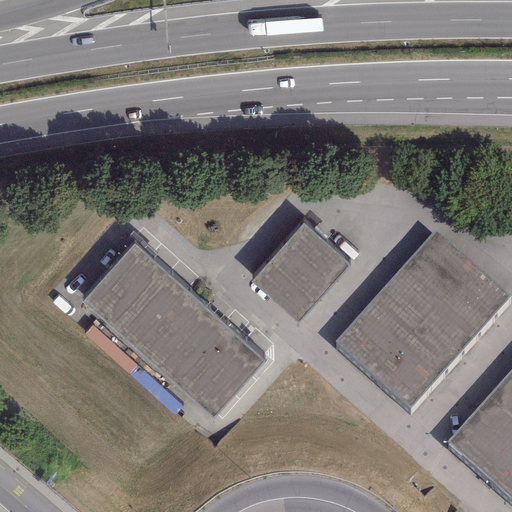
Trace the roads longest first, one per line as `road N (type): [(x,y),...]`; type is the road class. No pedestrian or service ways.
road 1 (motorway): [(0,125),(248,91),(511,81)]
road 2 (motorway): [(511,20),(241,30),(0,63)]
